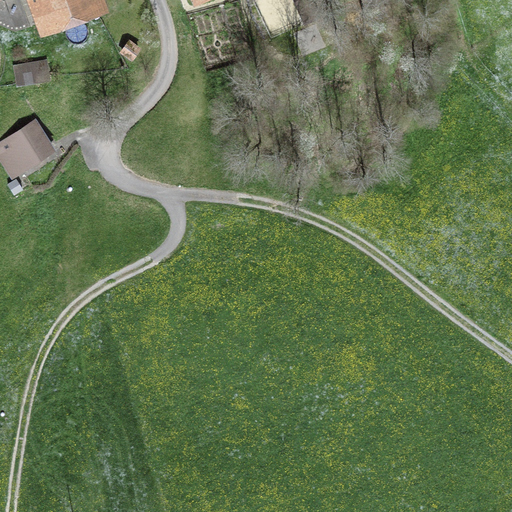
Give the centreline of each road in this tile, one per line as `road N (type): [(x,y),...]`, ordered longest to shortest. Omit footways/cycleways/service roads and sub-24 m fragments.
road 1 (track): [(511,361),(376,255),(312,217),(144,190),(121,176),(111,135),(155,90),(168,57),(156,0)]
road 2 (track): [(178,195),(180,222),(169,250),(96,291),(47,346),(28,423),(22,511)]
